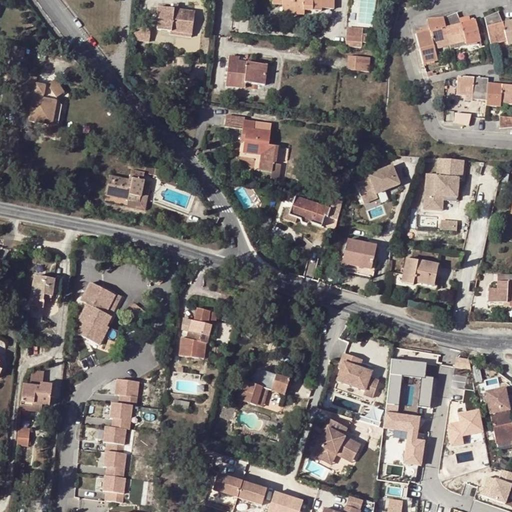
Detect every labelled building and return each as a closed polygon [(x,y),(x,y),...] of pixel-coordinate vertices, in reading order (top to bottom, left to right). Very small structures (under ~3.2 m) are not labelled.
[(282,0),(282,8),(304,9),(304,12),(321,12),(321,9),(333,9),(333,0),(282,0)] [(157,30),(171,32),(172,29),(192,32),(194,13),(177,11),(173,10),(157,8),(156,15),(159,16),(157,30)] [(480,42),(475,20),(470,22),(461,24),(458,19),(456,13),(443,19),(428,20),(429,26),(429,32),(416,35),(423,64),(436,61),(433,49),(440,47),(439,43),(448,41),(456,39),(457,43),(465,41),(466,45),(480,42)] [(511,20),(508,22),(502,23),(497,13),(484,18),(490,41),(499,38),(500,42),(506,40),(507,44),(511,43),(511,20)] [(461,24),(470,22),(468,16),(464,17),(458,19),(461,24)] [(429,32),(429,26),(424,28),(419,29),(420,31),(415,32),(416,35),(429,32)] [(347,28),(346,37),(362,38),(362,29),(347,28)] [(152,31),(140,29),(138,41),(151,42),(152,31)] [(172,29),(171,32),(171,35),(191,37),(192,32),(172,29)] [(345,47),(361,49),(362,38),(346,37),(345,47)] [(229,57),(226,81),(245,84),(265,86),(267,66),(238,63),(239,58),(229,57)] [(368,73),(370,59),(348,57),(347,70),(368,73)] [(47,125),(46,133),(58,135),(59,127),(58,126),(52,126),(55,108),(61,106),(56,99),(64,93),(53,80),(44,86),(35,85),(36,79),(26,77),(28,69),(20,67),(12,108),(31,112),(29,122),(47,125)] [(487,79),(456,77),(455,92),(466,92),(465,96),(472,96),(472,100),(483,101),(486,101),(486,106),(500,107),(500,102),(504,102),(508,103),(508,99),(511,99),(511,86),(487,84),(487,79)] [(58,126),(61,106),(55,108),(52,126),(58,126)] [(454,114),(454,122),(468,126),(470,115),(454,114)] [(260,171),(272,172),(273,164),(275,164),(278,147),(269,146),(270,132),(269,132),(263,131),(254,130),(254,122),(243,121),(244,119),(227,117),(225,128),(242,130),(241,139),(245,140),(244,143),(243,151),(262,154),(260,171)] [(511,118),(499,118),(500,129),(511,127),(511,118)] [(258,170),(260,171),(262,154),(243,151),(243,154),(260,156),(258,170)] [(271,179),(279,181),(281,165),(275,164),(273,164),(272,172),(271,179)] [(405,186),(397,166),(369,176),(371,181),(357,186),(365,206),(381,200),(379,196),(405,186)] [(145,174),(154,176),(155,169),(146,167),(145,174)] [(129,196),(140,198),(145,174),(131,171),(129,181),(110,177),(106,196),(129,201),(129,196)] [(161,183),(177,189),(179,183),(163,177),(161,183)] [(436,178),(435,197),(448,198),(457,199),(458,180),(436,178)] [(342,203),(341,203),(333,201),(330,209),(295,198),(291,210),(286,209),(283,219),(295,224),(297,219),(301,220),(302,224),(306,225),(310,223),(321,227),(325,218),(337,221),(342,203)] [(259,210),(255,209),(252,212),(253,216),(257,218),(260,214),(259,210)] [(264,217),(259,229),(267,232),(271,219),(264,217)] [(443,229),(459,229),(459,220),(443,220),(443,229)] [(376,246),(347,240),(345,252),(342,251),(338,267),(355,270),(354,274),(373,278),(374,271),(371,270),(376,246)] [(413,286),(413,284),(414,280),(435,284),(437,266),(406,260),(406,261),(403,260),(400,273),(404,273),(402,283),(413,286)] [(59,302),(61,280),(36,276),(29,317),(42,318),(44,306),(43,306),(44,300),(52,301),(59,302)] [(488,303),(503,304),(506,303),(506,308),(511,307),(511,276),(497,276),(497,290),(488,290),(488,303)] [(414,280),(413,284),(434,288),(435,284),(414,280)] [(111,316),(114,309),(109,306),(114,298),(103,292),(105,290),(91,282),(81,301),(111,316)] [(115,295),(105,290),(103,292),(114,298),(115,295)] [(109,306),(114,309),(119,301),(114,298),(109,306)] [(194,318),(207,320),(209,305),(196,303),(194,318)] [(148,317),(138,307),(132,313),(142,324),(148,317)] [(212,321),(207,320),(194,318),(192,317),(189,336),(206,341),(207,341),(212,321)] [(113,352),(120,331),(109,327),(101,348),(113,352)] [(204,356),(206,341),(189,336),(181,335),(179,353),(204,356)] [(370,363),(357,361),(358,353),(339,351),(338,359),(340,360),(339,366),(338,378),(367,382),(367,386),(377,387),(379,370),(369,369),(370,363)] [(394,359),(389,404),(401,406),(404,376),(429,379),(431,363),(394,359)] [(45,374),(26,372),(24,384),(40,386),(41,384),(44,384),(45,374)] [(235,399),(257,406),(263,388),(268,390),(285,395),(289,379),(276,375),(274,382),(255,376),(253,385),(241,381),(235,399)] [(437,379),(426,377),(420,406),(432,408),(437,379)] [(118,379),(116,399),(140,401),(142,381),(118,379)] [(40,386),(24,384),(22,401),(34,403),(50,405),(53,385),(44,384),(41,384),(40,386)] [(268,390),(263,388),(257,406),(263,407),(268,390)] [(511,436),(511,424),(511,423),(504,389),(485,394),(496,440),(511,436)] [(128,450),(134,405),(115,403),(112,428),(108,427),(105,447),(128,450)] [(425,466),(427,441),(421,440),(424,416),(387,412),(385,429),(409,432),(406,464),(425,466)] [(461,423),(450,425),(453,446),(466,444),(465,436),(486,433),(483,412),(460,415),(461,423)] [(328,418),(324,426),(327,427),(320,442),(313,455),(327,462),(332,452),(335,454),(339,448),(346,452),(345,454),(353,458),(360,444),(342,435),(346,428),(328,418)] [(324,426),(317,440),(320,442),(327,427),(324,426)] [(28,446),(30,433),(19,431),(17,445),(28,446)] [(291,442),(293,435),(283,432),(281,439),(291,442)] [(511,440),(511,436),(496,440),(497,444),(511,440)] [(109,452),(104,499),(129,502),(131,479),(128,478),(130,454),(109,452)] [(327,462),(330,464),(335,454),(332,452),(327,462)] [(269,511),(302,511),(306,500),(277,491),(269,511)] [(388,500),(388,506),(393,506),(392,511),(400,511),(402,501),(388,500)]
